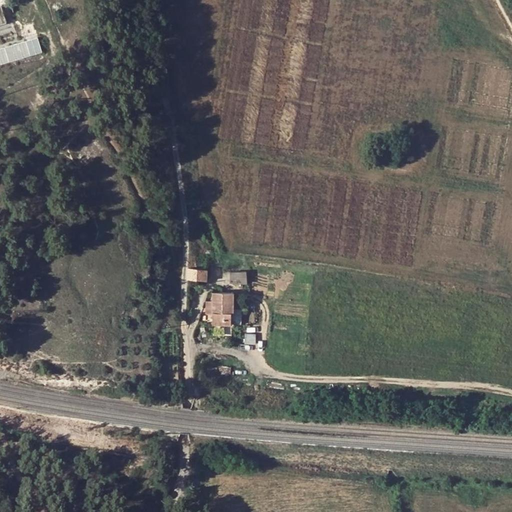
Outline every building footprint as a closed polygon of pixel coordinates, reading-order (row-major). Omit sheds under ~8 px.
[(35,40),(0,50),(0,66),(40,55),(35,40)] [(171,188),(168,169),(158,171),(161,189),(171,188)] [(207,280),(207,270),(188,269),(188,279),(207,280)] [(241,282),(242,271),(230,271),(230,281),(241,282)] [(213,292),(213,300),(213,312),(214,312),(214,324),(231,324),(231,313),(234,313),(234,292),(213,292)]
